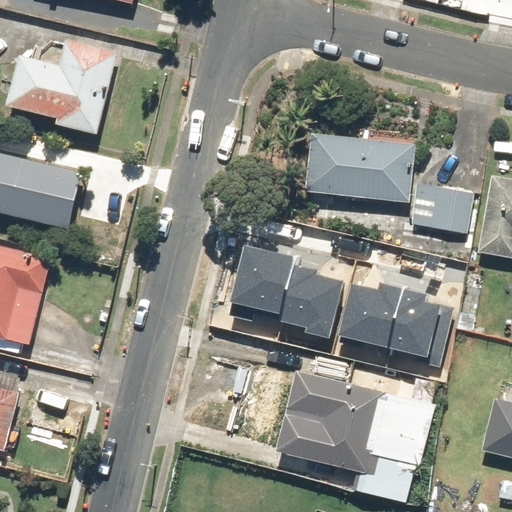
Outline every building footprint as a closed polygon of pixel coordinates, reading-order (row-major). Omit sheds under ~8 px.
[(8,111),(60,122),(58,130),(102,139),(119,53),(67,43),(62,65),(19,57),(8,111)] [(314,134),(308,193),(413,204),(419,144),(314,134)] [(84,174),(0,156),(0,215),(72,231),(84,174)] [(511,179),(493,176),(479,255),(511,261),(511,179)] [(475,191),(419,183),(413,225),(469,232),(475,191)] [(246,244),(229,314),(253,320),(256,308),(283,315),(294,267),(296,256),(246,244)] [(0,340),(31,349),(54,263),(0,248),(0,340)] [(316,272),(294,267),(283,315),(282,322),(305,328),(304,333),(331,339),(344,284),(315,277),(316,272)] [(353,284),(339,335),(389,348),(404,290),(381,283),(378,291),(353,284)] [(389,348),(438,361),(452,310),(426,304),(428,296),(404,290),(389,348)] [(300,369),(279,450),(360,471),(355,490),(411,505),(438,406),(300,369)] [(0,372),(0,449),(8,451),(25,379),(0,372)] [(511,400),(496,396),(483,452),(511,459),(511,400)]
